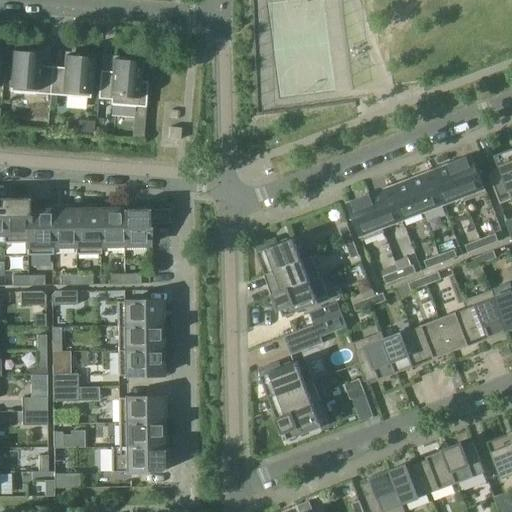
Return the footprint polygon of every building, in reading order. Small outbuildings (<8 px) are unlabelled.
[(11,92),(50,95),(53,67),(40,66),(41,54),(14,52),(11,92)] [(141,62),(128,61),(128,57),(102,55),(101,71),(99,99),(111,100),(111,105),(146,107),(148,82),(140,81),(141,62)] [(90,98),(94,58),(66,56),(66,68),(53,67),(50,95),(90,98)] [(181,128),(170,127),(168,139),(180,140),(181,128)] [(511,149),(495,156),(501,170),(489,174),(500,204),(511,199),(511,149)] [(464,197),(465,202),(488,193),(473,155),(452,164),(464,197)] [(464,197),(452,164),(431,171),(444,205),(464,197)] [(411,179),(423,213),(444,205),(431,171),(411,179)] [(403,220),(423,213),(411,179),(390,187),(403,220)] [(382,228),(383,228),(403,220),(390,187),(370,195),(382,228)] [(383,228),(382,228),(370,195),(348,203),(363,241),(385,232),(383,228)] [(4,235),(3,235),(3,244),(27,243),(28,243),(28,211),(29,211),(29,198),(4,199),(4,235)] [(170,209),(124,210),(124,245),(149,245),(149,224),(170,224),(170,209)] [(75,246),(76,246),(76,210),(52,211),(52,246),(53,246),(75,246)] [(76,246),(75,246),(75,254),(101,254),(101,246),(100,246),(100,210),(76,210),(76,246)] [(124,210),(100,210),(100,246),(101,246),(124,245),(124,210)] [(52,211),(29,211),(28,211),(28,243),(27,243),(27,256),(53,255),(53,246),(52,246),(52,211)] [(340,229),(346,243),(354,241),(348,226),(340,229)] [(481,239),(484,247),(499,241),(496,234),(481,239)] [(294,238),(278,244),(275,239),(255,246),(266,274),(303,260),(294,238)] [(469,253),(484,247),(481,239),(466,245),(469,253)] [(360,256),(354,241),(346,243),(352,259),(360,256)] [(440,255),(443,263),(458,257),(455,249),(440,255)] [(479,256),(482,264),(497,258),(494,251),(479,256)] [(427,269),(443,263),(440,255),(425,261),(427,269)] [(467,270),(482,264),(479,256),(464,262),(467,270)] [(31,259),(31,271),(47,270),(46,258),(31,259)] [(303,260),(266,274),(271,288),(274,288),(276,294),(274,295),(311,281),(303,260)] [(399,271),(401,279),(417,273),(414,265),(399,271)] [(386,284),(401,279),(399,271),(383,277),(386,284)] [(439,272),(424,277),(427,285),(442,279),(439,272)] [(109,285),(125,284),(125,274),(109,274),(109,285)] [(125,274),(125,284),(141,284),(141,274),(125,274)] [(29,276),(29,286),(45,286),(45,275),(29,276)] [(61,285),(77,285),(77,275),(61,275),(61,285)] [(77,275),(77,285),(93,285),(93,275),(77,275)] [(13,286),(29,286),(29,276),(13,276),(13,286)] [(427,285),(424,277),(409,283),(412,291),(427,285)] [(311,283),(311,281),(274,295),(280,310),(282,309),(285,317),(319,304),(318,301),(325,299),(318,280),(311,283)] [(495,298),(496,297),(493,290),(464,301),(466,308),(467,308),(479,339),(489,335),(490,338),(508,331),(495,298)] [(21,306),(46,305),(46,295),(41,291),(20,292),(21,306)] [(52,305),(77,305),(77,291),(55,291),(52,295),(52,305)] [(495,298),(508,331),(511,329),(511,291),(496,297),(495,298)] [(371,306),(387,300),(384,293),(369,298),(371,306)] [(371,306),(369,298),(353,304),(356,312),(371,306)] [(415,310),(410,298),(399,303),(404,315),(415,310)] [(118,327),(162,326),(161,301),(117,302),(118,327)] [(315,324),(315,325),(342,315),(337,303),(311,313),(315,324)] [(467,308),(466,308),(439,319),(452,352),(469,345),(469,343),(479,339),(467,308)] [(346,326),(342,315),(315,325),(315,324),(284,337),(292,355),(324,343),(321,336),(346,326)] [(412,329),(424,360),(434,356),(435,359),(452,352),(439,319),(412,329)] [(162,350),(162,326),(118,327),(118,351),(162,350)] [(52,344),(61,344),(61,328),(52,328),(52,344)] [(384,339),(397,373),(414,366),(413,364),(424,360),(412,329),(385,339),(384,339)] [(384,339),(385,339),(382,332),(353,343),(367,381),(378,377),(379,379),(397,373),(384,339)] [(37,335),(37,351),(46,351),(46,335),(37,335)] [(162,375),(162,350),(118,351),(118,376),(162,375)] [(46,351),(37,351),(37,367),(47,367),(46,351)] [(259,370),(269,398),(313,381),(305,359),(281,368),(279,362),(259,370)] [(53,388),(78,388),(78,374),(53,374),(53,388)] [(347,392),(363,387),(360,379),(345,385),(347,392)] [(322,402),(313,381),(269,398),(278,419),(322,402)] [(374,416),(363,387),(347,392),(350,400),(353,399),(361,421),(374,416)] [(78,401),(78,388),(53,388),(53,402),(78,401)] [(22,398),(22,412),(47,411),(47,398),(22,398)] [(119,423),(163,423),(163,398),(119,398),(119,423)] [(330,424),(322,402),(278,419),(283,433),(285,432),(288,440),(330,424)] [(47,411),(22,412),(22,426),(47,425),(47,411)] [(163,423),(119,423),(119,447),(163,447),(163,423)] [(54,448),(63,448),(63,432),(53,432),(54,448)] [(502,478),(511,474),(511,432),(511,433),(511,434),(506,437),(505,435),(488,442),(502,478)] [(457,483),(486,472),(474,441),(463,446),(462,443),(445,450),(457,483)] [(164,472),(163,447),(119,447),(111,447),(112,472),(164,472)] [(428,459),(418,463),(430,494),(457,483),(445,450),(427,457),(428,459)] [(39,472),(48,472),(48,456),(39,456),(39,472)] [(407,464),(389,471),(402,504),(403,504),(430,494),(418,463),(407,467),(407,464)] [(403,504),(402,504),(389,471),(372,478),(373,480),(362,484),(372,511),(404,511),(406,511),(403,504)] [(54,474),(54,480),(54,488),(79,488),(79,474),(54,474)] [(54,496),(54,480),(45,481),(45,497),(54,496)] [(500,511),(511,511),(511,505),(507,493),(495,498),(500,511)] [(309,511),(313,511),(309,501),(298,506),(300,511),(309,511)] [(352,504),(354,511),(363,511),(360,501),(352,504)]
